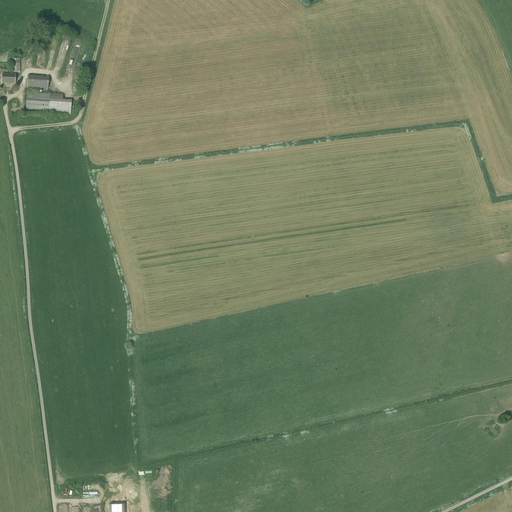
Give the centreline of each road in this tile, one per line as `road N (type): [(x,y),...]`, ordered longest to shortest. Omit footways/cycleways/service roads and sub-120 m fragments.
road 1 (unclassified): [(22,87),(4,111),(54,511)]
road 2 (track): [(108,0),(76,119),(9,130)]
